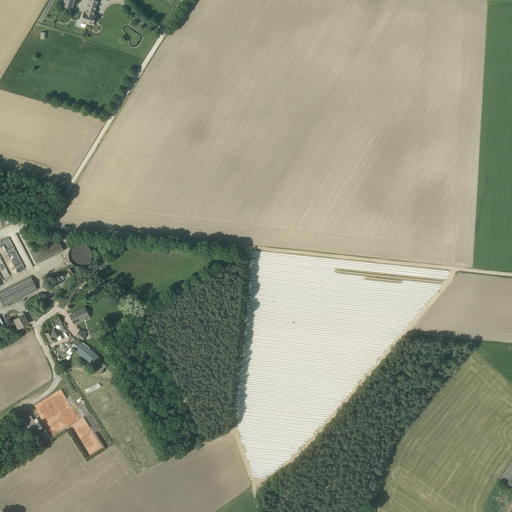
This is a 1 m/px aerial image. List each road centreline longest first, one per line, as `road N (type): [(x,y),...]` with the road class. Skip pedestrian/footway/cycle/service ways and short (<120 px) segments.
road 1 (track): [(511,275),(45,227),(111,117)]
road 2 (track): [(243,248),(234,428),(259,511)]
road 3 (unclassified): [(0,421),(52,388),(53,365),(37,329),(126,235)]
road 4 (track): [(56,379),(70,369),(130,379),(176,401),(201,439),(234,428)]
road 5 (unclassified): [(111,117),(179,0)]
